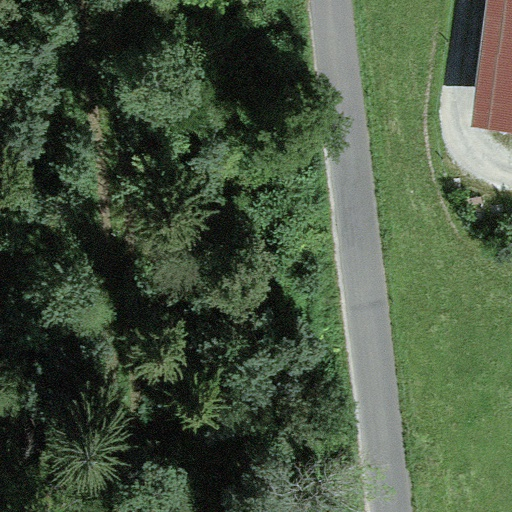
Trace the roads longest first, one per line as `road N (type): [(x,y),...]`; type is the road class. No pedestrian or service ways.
road 1 (unclassified): [(315,0),(378,511)]
road 2 (track): [(134,511),(95,0)]
